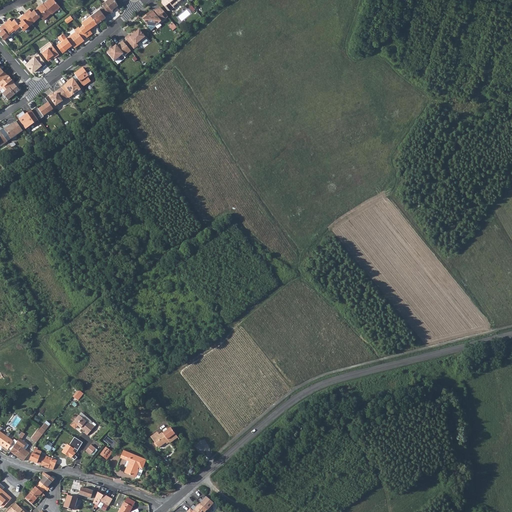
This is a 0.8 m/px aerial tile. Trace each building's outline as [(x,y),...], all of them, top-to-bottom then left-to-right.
[(52,12),(52,13),(60,6),(55,0),(48,0),(49,1),(45,4),(52,12)] [(110,12),(110,13),(113,10),(113,9),(119,5),(116,0),(105,0),(102,2),(104,5),(110,12)] [(162,0),(161,1),(161,3),(168,10),(169,10),(173,7),(173,6),(178,2),(179,3),(182,0),(162,0)] [(44,3),(40,7),(39,6),(35,9),(40,16),(44,19),(52,12),(45,4),(44,3)] [(91,15),(97,23),(106,16),(105,15),(110,12),(104,5),(91,15)] [(146,14),(142,17),(148,24),(148,25),(151,29),(155,26),(155,25),(159,22),(161,22),(167,16),(164,13),(162,14),(158,8),(154,12),(153,11),(148,15),(148,14),(146,14)] [(34,9),(32,11),(29,9),(27,11),(28,11),(25,14),(32,23),(36,20),(35,20),(40,16),(35,9),(34,9)] [(25,14),(22,16),(21,16),(19,18),(21,20),(18,23),(20,25),(24,29),(29,25),(29,26),(32,23),(25,14)] [(91,15),(82,21),(88,29),(94,25),(95,26),(98,24),(97,23),(91,15)] [(14,18),(11,21),(9,18),(7,20),(8,21),(5,23),(13,33),(16,30),(15,29),(20,25),(18,23),(14,18)] [(0,30),(0,34),(4,39),(9,35),(13,33),(5,23),(2,26),(1,25),(0,26),(0,28),(1,30),(0,30)] [(85,34),(79,26),(74,29),(76,30),(67,37),(72,44),(74,47),(81,42),(79,39),(82,37),(85,34)] [(131,36),(129,34),(125,37),(134,48),(138,45),(137,43),(145,36),(139,29),(131,36)] [(61,41),(57,44),(62,52),(66,49),(65,49),(72,44),(67,37),(64,33),(63,32),(58,36),(61,41)] [(125,55),(131,50),(125,43),(124,41),(118,45),(117,44),(113,47),(110,48),(111,49),(107,52),(114,60),(124,53),(125,55)] [(54,57),(59,54),(52,44),(42,52),(48,60),(54,56),(54,57)] [(25,64),(32,72),(41,64),(44,61),(38,53),(35,56),(34,56),(25,64)] [(79,70),(74,74),(83,86),(88,82),(87,82),(90,80),(88,77),(93,74),(88,68),(85,70),(83,68),(80,71),(79,70)] [(7,76),(4,72),(3,73),(0,75),(0,90),(2,93),(14,84),(11,81),(12,80),(8,76),(7,76)] [(68,82),(61,88),(68,97),(68,98),(81,89),(72,78),(67,81),(68,82)] [(19,90),(14,84),(2,93),(2,94),(8,100),(19,90)] [(68,97),(61,88),(54,93),(53,92),(48,95),(50,98),(55,106),(57,105),(58,106),(62,103),(62,101),(68,97)] [(43,116),(53,109),(44,97),(40,100),(44,105),(38,109),(37,107),(31,111),(38,120),(38,121),(44,117),(43,116)] [(31,111),(27,114),(25,115),(23,112),(16,116),(25,129),(38,120),(31,111)] [(22,131),(16,122),(13,124),(12,123),(4,130),(10,139),(22,131)] [(27,129),(30,132),(39,124),(37,122),(27,129)] [(72,398),(78,403),(84,395),(78,391),(72,398)] [(80,411),(78,414),(90,424),(91,423),(92,422),(90,419),(80,411)] [(90,424),(78,414),(70,424),(74,427),(77,424),(85,431),(84,432),(87,435),(95,426),(91,423),(90,424)] [(38,432),(32,439),(37,443),(49,426),(45,424),(38,432)] [(158,448),(165,442),(167,440),(169,442),(176,437),(169,427),(152,440),(158,448)] [(0,443),(7,449),(13,440),(0,430),(0,443)] [(21,446),(15,454),(24,460),(29,452),(22,448),(26,442),(21,439),(24,434),(22,432),(18,439),(16,443),(21,446)] [(52,444),(48,441),(44,447),(50,451),(51,449),(54,451),(55,449),(53,447),(52,447),(51,446),(52,444)] [(16,443),(10,451),(15,454),(21,446),(16,443)] [(91,444),(85,450),(90,454),(95,447),(91,444)] [(106,447),(100,455),(106,460),(112,452),(106,447)] [(30,459),(42,465),(45,458),(39,455),(41,451),(34,448),(30,459)] [(74,455),(68,450),(65,453),(63,451),(60,454),(68,461),(74,455)] [(122,451),(119,458),(128,461),(123,473),(135,477),(138,469),(137,469),(137,467),(142,469),(145,460),(122,451)] [(45,458),(42,465),(52,469),(53,469),(57,460),(52,458),(51,460),(45,458)] [(47,474),(44,473),(42,474),(45,477),(40,482),(47,488),(47,487),(48,486),(50,484),(55,479),(47,474)] [(40,482),(35,487),(42,493),(45,490),(47,491),(49,489),(47,487),(47,488),(40,482)] [(0,483),(0,505),(3,508),(11,498),(2,490),(5,487),(0,483)] [(35,487),(30,493),(37,498),(39,496),(42,498),(45,495),(42,493),(35,487)] [(81,487),(79,494),(91,498),(93,491),(90,490),(91,489),(85,488),(81,487)] [(98,492),(93,502),(95,503),(98,504),(100,501),(109,506),(112,499),(113,499),(104,494),(103,495),(98,492)] [(29,494),(25,498),(32,504),(37,498),(30,493),(29,494)] [(78,498),(67,495),(64,507),(74,510),(78,498)] [(198,503),(206,510),(213,503),(205,496),(198,503)] [(129,511),(133,507),(124,502),(118,511),(129,511)] [(204,511),(206,510),(198,503),(192,511),(193,511),(204,511)]
